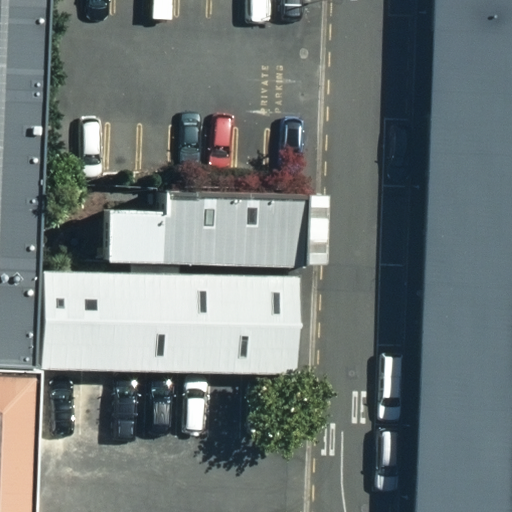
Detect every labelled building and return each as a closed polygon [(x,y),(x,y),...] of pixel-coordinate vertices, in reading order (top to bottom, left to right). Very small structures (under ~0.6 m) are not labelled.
[(0,0),(0,376),(32,378),(36,273),(46,0),(0,0)] [(511,511),(511,0),(433,0),(416,511),(511,511)] [(154,211),(101,210),(99,275),(299,277),(302,199),(154,194),(154,211)] [(302,199),(299,277),(319,278),(321,199),(302,199)] [(295,383),(299,277),(99,275),(36,273),(32,378),(45,379),(295,383)] [(0,511),(28,511),(32,378),(0,376),(0,511)]
